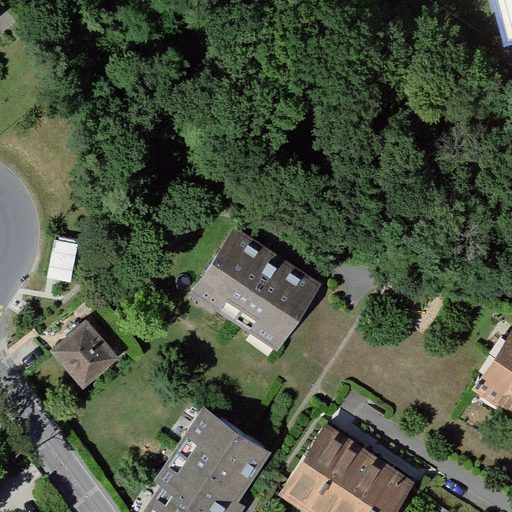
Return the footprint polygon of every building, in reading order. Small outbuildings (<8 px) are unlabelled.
[(511,0),(488,0),(500,41),(511,37),(511,0)] [(54,233),(51,273),(73,274),(76,235),(54,233)] [(313,285),(230,233),(189,298),(272,350),(313,285)] [(81,317),(46,349),(78,385),(113,353),(81,317)] [(511,322),(510,321),(466,391),(511,419),(511,322)] [(236,511),(244,501),(236,496),(269,447),(204,403),(159,470),(164,474),(138,511),(236,511)] [(304,511),(387,511),(408,481),(319,423),(274,492),(304,511)]
